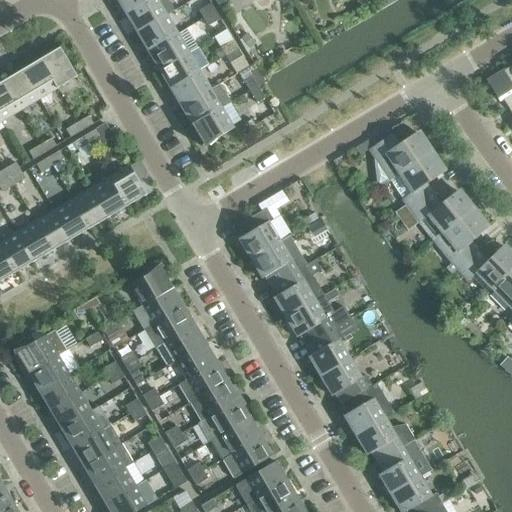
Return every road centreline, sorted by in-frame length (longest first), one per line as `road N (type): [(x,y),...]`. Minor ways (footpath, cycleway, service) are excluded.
road 1 (residential): [(362,511),(193,225)]
road 2 (residential): [(193,225),(442,81)]
road 3 (residential): [(193,225),(56,0)]
road 4 (residential): [(511,181),(442,81)]
